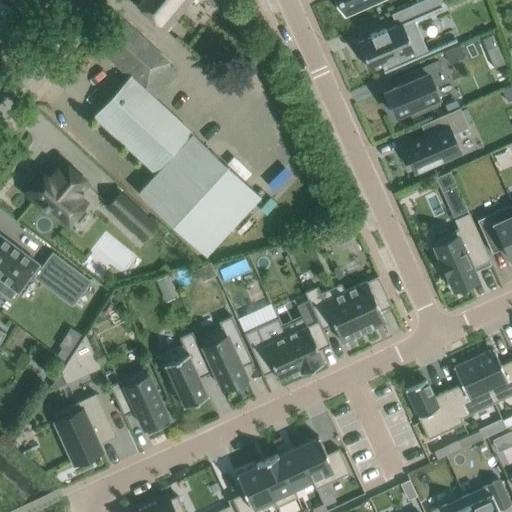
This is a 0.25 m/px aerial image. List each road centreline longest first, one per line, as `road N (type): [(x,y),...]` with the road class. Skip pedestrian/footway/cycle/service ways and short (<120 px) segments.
road 1 (residential): [(95,511),(113,487),(438,336)]
road 2 (residential): [(287,0),(438,336)]
road 3 (tertiary): [(0,102),(77,0)]
